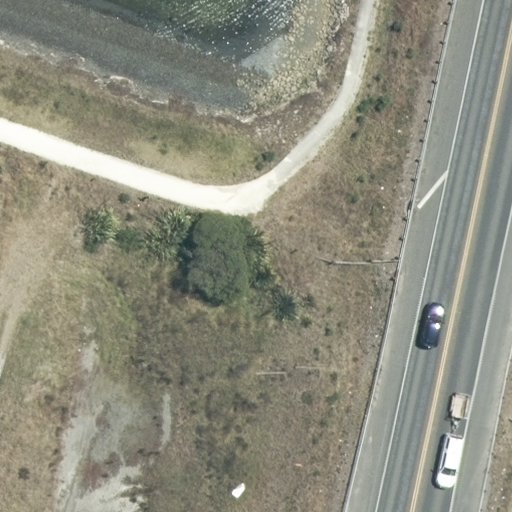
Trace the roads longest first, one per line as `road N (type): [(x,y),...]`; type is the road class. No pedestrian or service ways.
road 1 (trunk): [(390,511),(497,0)]
road 2 (trunk): [(511,124),(430,511)]
